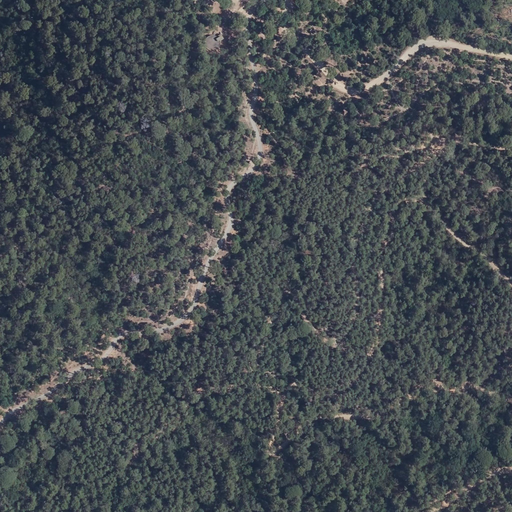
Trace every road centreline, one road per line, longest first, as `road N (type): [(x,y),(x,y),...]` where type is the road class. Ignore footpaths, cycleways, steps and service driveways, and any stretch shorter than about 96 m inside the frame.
road 1 (track): [(511,279),(460,239),(433,203),(415,200),(391,212),(384,315),(362,372),(334,395),(293,387),(272,434),(284,442),(332,412),(369,415),(422,395),(511,395)]
road 2 (track): [(107,511),(120,477),(146,444),(262,356),(279,305),(294,299),(328,340),(345,338),(359,305),(358,224),(436,142),(511,148)]
road 3 (unclassified): [(261,0),(247,15),(259,145),(228,193),(229,229),(187,315),(144,335),(119,335),(105,358),(0,424)]
road 4 (track): [(286,0),(294,34),(348,91),(366,88),(431,42),(511,58)]
